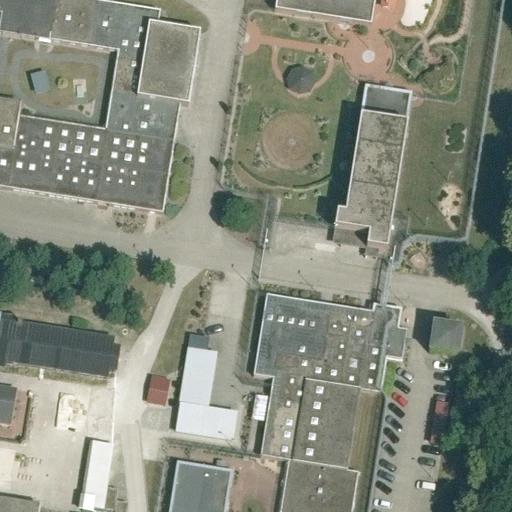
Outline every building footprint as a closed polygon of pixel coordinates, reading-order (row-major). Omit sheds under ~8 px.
[(0,0),(0,195),(164,222),(182,111),(189,113),(201,39),(158,32),(160,18),(49,0),(0,0)] [(276,0),(274,16),(372,31),(377,0),(276,0)] [(292,94),(317,93),(316,71),(291,72),(292,94)] [(368,255),(388,258),(412,100),(366,93),(346,222),(339,221),(337,236),(370,241),(368,255)] [(355,511),(360,480),(350,478),(363,399),(382,402),(388,365),(403,367),(408,336),(400,335),(403,316),(376,312),(375,319),(266,302),(252,383),(275,387),(263,465),(289,469),(281,511),(355,511)] [(113,349),(114,341),(11,325),(12,319),(0,317),(0,369),(4,370),(5,364),(107,380),(108,372),(115,374),(119,350),(113,349)] [(466,360),(471,330),(440,324),(435,354),(466,360)] [(191,336),(177,435),(236,443),(240,413),(212,409),(220,354),(209,352),(210,339),(191,336)] [(149,404),(167,407),(172,380),(154,377),(149,404)] [(0,424),(9,426),(15,393),(0,390),(0,424)] [(440,403),(433,446),(445,448),(452,405),(440,403)] [(84,511),(107,511),(114,445),(91,443),(84,511)] [(226,511),(232,475),(177,466),(169,511),(226,511)]
